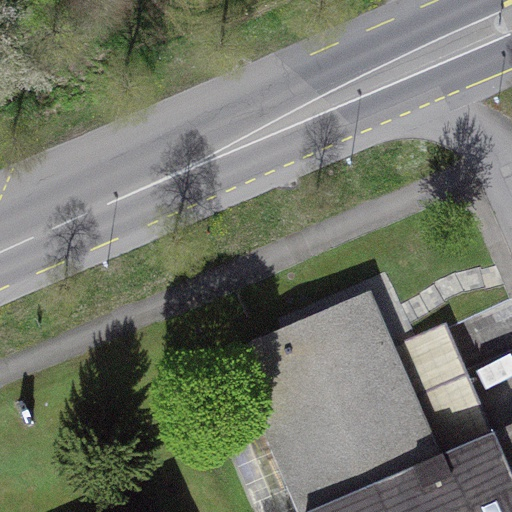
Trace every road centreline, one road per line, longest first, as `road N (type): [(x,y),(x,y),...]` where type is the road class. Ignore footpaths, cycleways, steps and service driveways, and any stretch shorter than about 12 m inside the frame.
road 1 (primary): [(380,76),(0,238)]
road 2 (unclassified): [(380,76),(469,126),(511,164)]
road 3 (primary): [(511,17),(380,76)]
